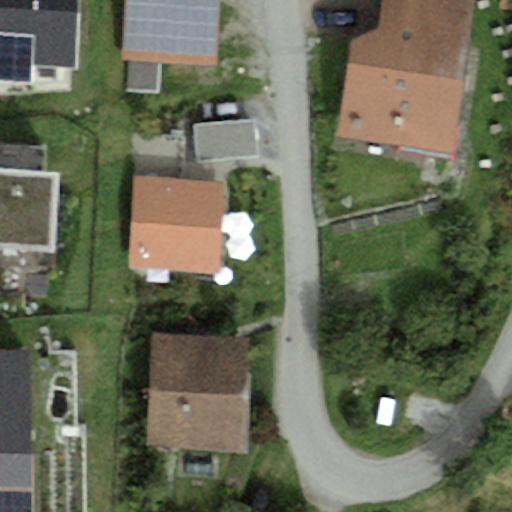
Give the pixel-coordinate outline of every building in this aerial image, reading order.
[(0,0),(0,93),(85,91),(82,0),(0,0)] [(124,0),(121,60),(216,71),(219,0),(124,0)] [(383,0),(378,33),(350,49),(336,141),(454,158),(477,1),(469,0),(383,0)] [(0,242),(56,244),(57,166),(0,165),(0,242)] [(226,176),(133,175),(132,263),(225,264),(226,176)] [(247,329),(152,326),(146,440),(242,439),(247,329)]
